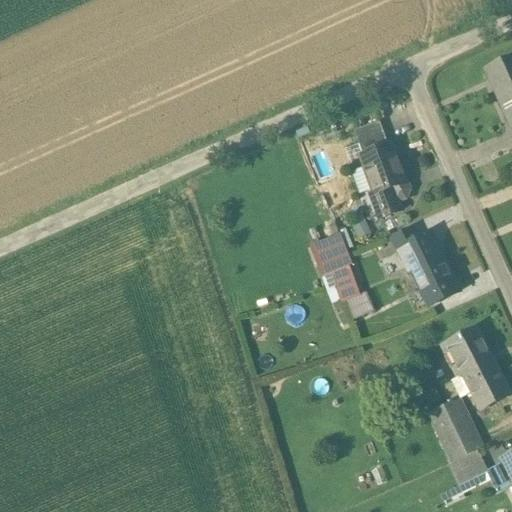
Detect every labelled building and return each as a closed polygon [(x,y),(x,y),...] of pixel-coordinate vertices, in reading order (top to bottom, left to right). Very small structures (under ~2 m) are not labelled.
[(511,58),(490,67),(511,118),(511,58)] [(415,176),(399,137),(368,149),(383,188),(415,176)] [(467,280),(439,228),(424,235),(420,223),(401,232),(427,288),(442,280),(446,290),(467,280)] [(355,254),(344,230),(325,239),(334,263),(355,254)] [(366,284),(355,254),(334,263),(344,292),(366,284)] [(381,308),(366,284),(344,292),(364,317),(381,308)] [(510,397),(476,331),(444,347),(459,380),(452,383),(460,399),(472,393),(481,411),(510,397)] [(482,450),(460,403),(430,417),(453,464),(478,452),(482,450)] [(492,483),(478,452),(453,464),(449,465),(459,487),(441,495),(446,507),(464,499),(463,496),(492,483)] [(511,456),(501,461),(511,481),(511,456)]
